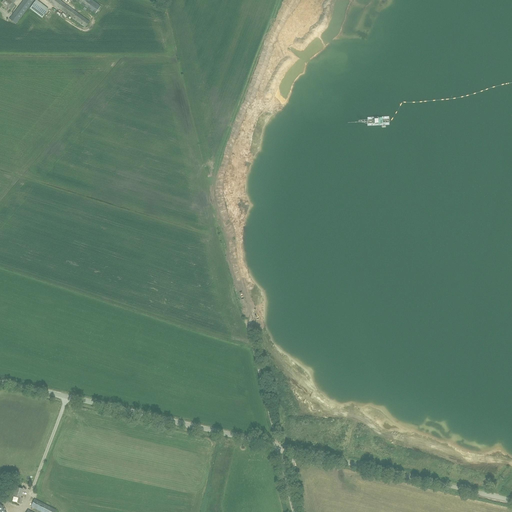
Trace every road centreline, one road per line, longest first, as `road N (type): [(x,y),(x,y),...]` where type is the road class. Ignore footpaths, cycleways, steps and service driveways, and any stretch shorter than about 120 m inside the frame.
road 1 (unclassified): [(276,446),(0,382)]
road 2 (unclassified): [(511,501),(276,446)]
road 3 (track): [(511,464),(379,432),(359,419)]
